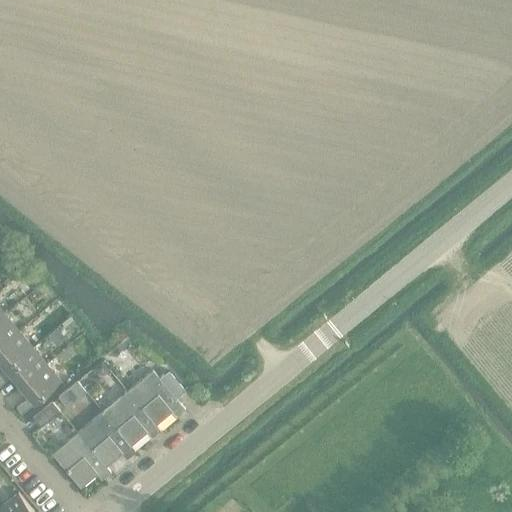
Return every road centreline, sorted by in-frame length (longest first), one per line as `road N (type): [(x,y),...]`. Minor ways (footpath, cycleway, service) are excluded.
road 1 (tertiary): [(511,183),(109,511)]
road 2 (residential): [(79,511),(0,418)]
